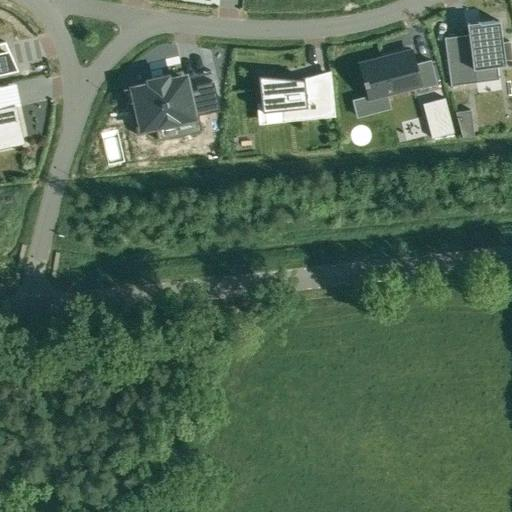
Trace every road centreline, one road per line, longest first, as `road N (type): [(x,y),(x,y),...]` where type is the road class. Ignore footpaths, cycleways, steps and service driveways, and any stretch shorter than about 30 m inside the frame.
road 1 (unclassified): [(511,257),(37,306)]
road 2 (residential): [(422,0),(322,29),(144,18)]
road 3 (residential): [(45,230),(80,92)]
